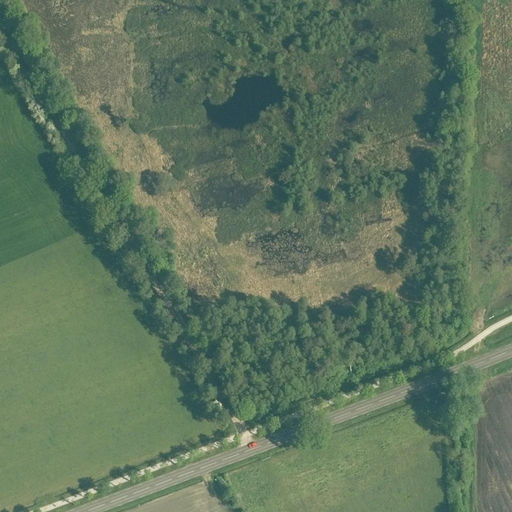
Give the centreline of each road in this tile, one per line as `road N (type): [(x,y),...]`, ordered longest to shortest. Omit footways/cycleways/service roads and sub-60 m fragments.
road 1 (track): [(244,435),(0,29)]
road 2 (secondary): [(87,511),(511,351)]
